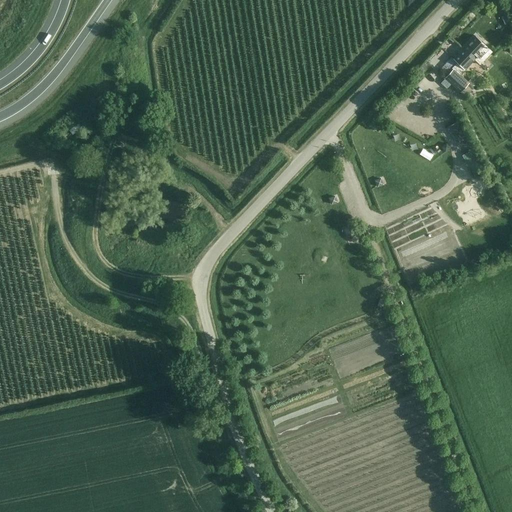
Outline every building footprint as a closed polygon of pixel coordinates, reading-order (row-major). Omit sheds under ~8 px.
[(475,36),(453,59),(458,64),(453,69),(459,75),(464,69),(474,59),(479,65),(483,61),(492,52),(475,36)] [(419,68),(423,73),(431,66),(426,61),(419,68)] [(453,69),(445,78),(460,92),(468,83),(467,81),(459,75),(453,69)] [(471,96),(479,118),(493,112),(485,90),(471,96)] [(450,104),(445,107),(450,118),(456,115),(450,104)] [(82,120),(78,123),(85,132),(89,129),(82,120)] [(458,120),(448,126),(453,135),(455,134),(459,140),(467,136),(458,120)] [(446,142),(441,146),(445,151),(450,148),(446,142)]
